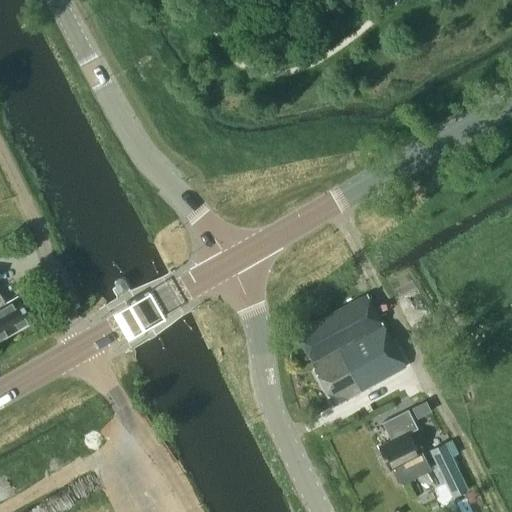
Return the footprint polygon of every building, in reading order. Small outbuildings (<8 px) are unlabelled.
[(117,284),(121,292),(124,292),(129,290),(130,287),(126,279),(122,278),(118,280),(117,284)] [(0,339),(32,321),(17,296),(5,303),(0,295),(0,339)] [(334,403),(405,366),(369,295),(299,331),(314,361),(317,371),(334,403)] [(439,377),(455,367),(449,358),(433,368),(439,377)] [(458,368),(437,382),(443,392),(465,379),(458,368)] [(434,398),(421,404),(427,415),(440,408),(434,398)] [(422,453),(420,454),(410,433),(419,429),(409,409),(383,422),(392,440),(379,446),(391,470),(393,469),(399,481),(404,483),(430,470),(422,453)] [(430,450),(443,478),(459,470),(452,456),(459,453),(452,439),(430,450)]
